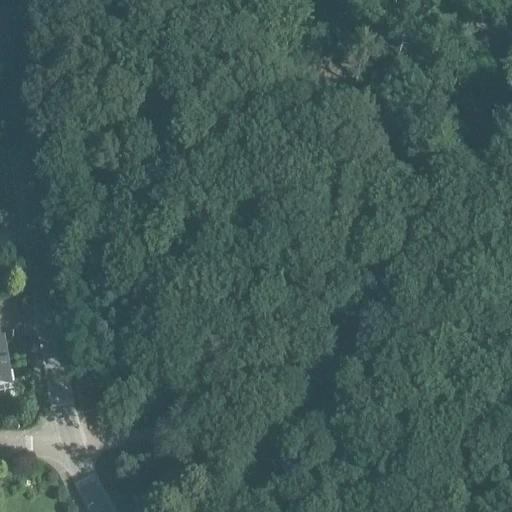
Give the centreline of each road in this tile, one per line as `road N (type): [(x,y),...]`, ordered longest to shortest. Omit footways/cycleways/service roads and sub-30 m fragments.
road 1 (track): [(70,445),(200,423),(421,354),(511,348)]
road 2 (residential): [(70,445),(0,28)]
